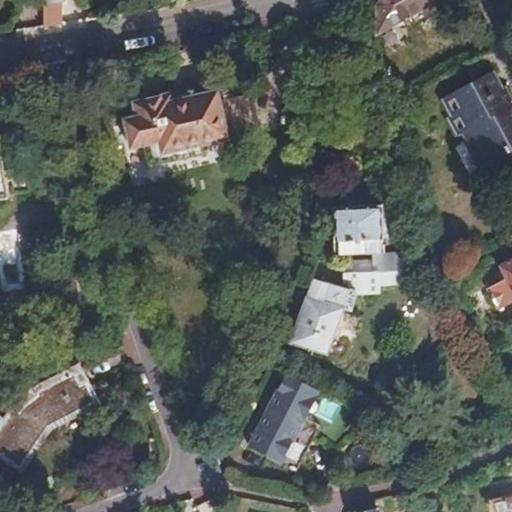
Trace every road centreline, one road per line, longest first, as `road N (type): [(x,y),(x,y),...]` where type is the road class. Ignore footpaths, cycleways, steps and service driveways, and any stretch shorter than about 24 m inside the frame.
road 1 (residential): [(94,511),(184,478),(53,52)]
road 2 (track): [(184,478),(211,447),(263,348),(292,261),(341,0)]
road 3 (residential): [(53,52),(296,0)]
